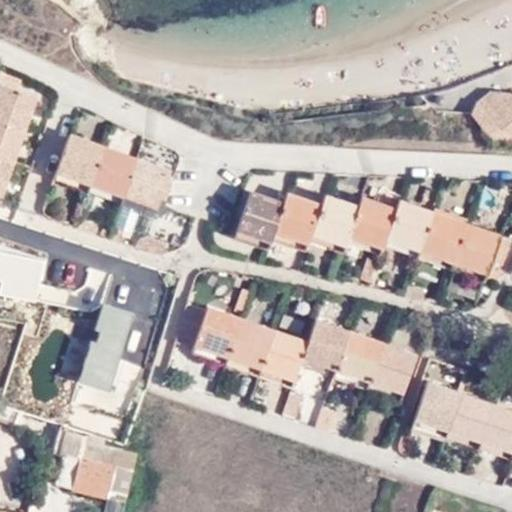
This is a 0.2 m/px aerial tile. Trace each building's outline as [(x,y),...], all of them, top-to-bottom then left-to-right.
[(2,78),(0,82),(0,115),(32,129),(45,96),(2,78)] [(511,144),(511,94),(496,93),(485,102),(477,117),(498,142),(511,144)] [(0,115),(0,154),(19,163),(32,129),(0,115)] [(91,191),(108,147),(75,135),(58,179),(91,191)] [(125,204),(141,159),(108,147),(91,191),(125,204)] [(0,210),(19,163),(0,154),(0,210)] [(172,170),(141,159),(125,204),(157,216),(172,170)] [(275,226),(290,190),(258,177),(238,222),(271,236),(275,226)] [(293,179),(290,190),(275,226),(307,242),(312,229),(327,192),(293,179)] [(331,185),(327,192),(312,229),(344,244),(349,234),(362,198),(331,185)] [(368,187),(362,198),(349,234),(382,249),(386,236),(401,200),(368,187)] [(403,195),(401,200),(386,236),(421,252),(438,209),(403,195)] [(161,228),(187,237),(195,214),(170,205),(161,228)] [(470,223),(438,209),(421,252),(450,265),(470,223)] [(504,237),(470,223),(450,265),(487,282),(504,237)] [(100,232),(81,224),(78,230),(99,237),(100,232)] [(131,241),(106,233),(104,239),(130,246),(131,241)] [(511,244),(511,240),(504,237),(487,282),(494,286),(511,244)] [(171,246),(147,238),(142,250),(168,259),(171,246)] [(429,288),(412,283),(409,293),(426,297),(429,288)] [(80,304),(145,324),(152,298),(125,292),(119,307),(82,296),(80,304)] [(145,324),(167,331),(174,304),(152,298),(145,324)] [(257,357),(275,311),(241,298),(237,306),(222,300),(208,339),(257,357)] [(129,381),(145,324),(80,304),(73,328),(89,334),(84,349),(91,350),(85,368),(129,381)] [(291,370),(309,324),(275,311),(257,357),(291,370)] [(362,369),(380,327),(345,314),(338,334),(330,356),(362,369)] [(330,356),(338,334),(309,324),(291,370),(320,381),(330,356)] [(397,383),(413,340),(380,327),(362,369),(397,383)] [(447,352),(413,340),(397,383),(430,395),(447,352)] [(475,438),(490,394),(458,381),(441,424),(475,438)] [(509,451),(511,444),(511,401),(490,394),(475,438),(509,451)] [(428,431),(420,452),(438,460),(441,453),(429,449),(435,434),(428,431)] [(62,432),(56,457),(65,459),(83,465),(76,491),(107,499),(103,511),(121,511),(123,506),(130,479),(135,459),(96,447),(97,443),(62,432)] [(58,486),(76,491),(83,465),(65,459),(58,486)]
